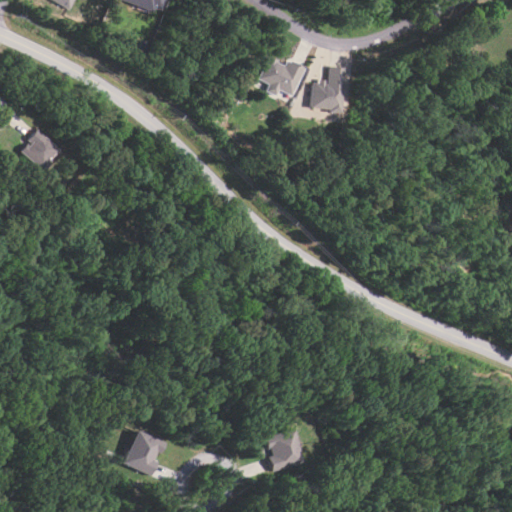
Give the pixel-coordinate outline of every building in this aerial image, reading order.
[(48,0),(66,9),(70,0),(48,0)] [(116,0),(159,15),(164,0),(116,0)] [(288,96),(301,68),(283,59),(281,63),(265,56),(254,79),(264,84),(261,91),(272,96),(275,90),(288,96)] [(337,111),(342,68),(325,66),(323,81),(309,80),(305,108),(337,111)] [(14,150),(37,170),(55,149),(32,129),(14,150)] [(269,471),(299,462),(288,427),(260,436),(266,455),(264,456),(269,471)] [(153,460),(161,442),(133,430),(119,463),(148,475),(154,460),(153,460)]
